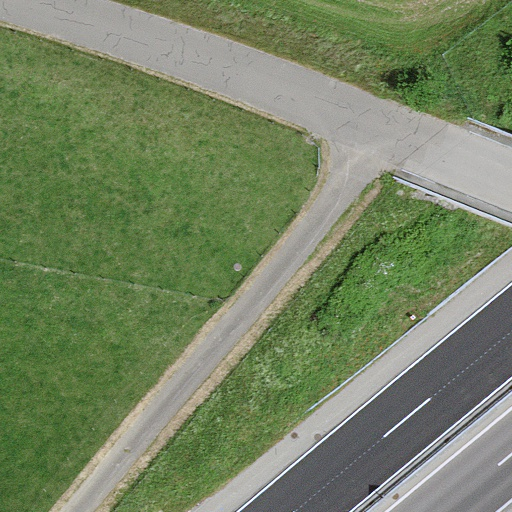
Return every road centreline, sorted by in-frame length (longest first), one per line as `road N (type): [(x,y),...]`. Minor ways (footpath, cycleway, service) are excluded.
road 1 (unclassified): [(17,0),(385,121),(511,174)]
road 2 (track): [(385,121),(73,511)]
road 3 (motorway): [(511,330),(293,511)]
